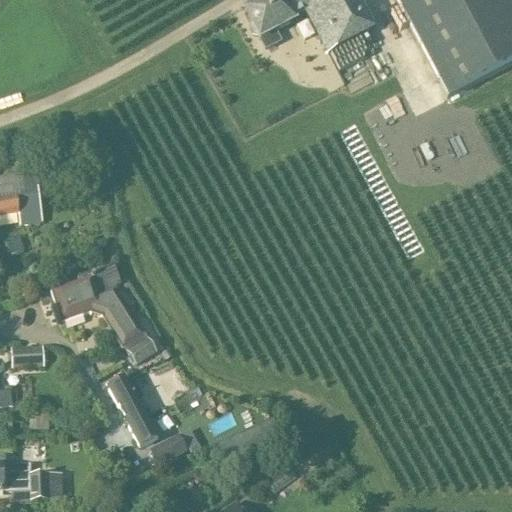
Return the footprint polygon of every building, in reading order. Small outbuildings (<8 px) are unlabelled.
[(304,17),(326,55),(373,32),(356,0),(273,0),(246,14),(259,40),(260,40),(266,51),(278,45),(272,33),(294,22),(294,21),(304,17)] [(511,67),(511,0),(393,0),(446,103),(511,67)] [(375,40),(332,58),(344,88),(387,70),(375,40)] [(0,217),(17,215),(19,229),(42,225),(35,177),(0,181),(0,217)] [(11,259),(23,255),(19,240),(7,243),(11,259)] [(109,293),(102,272),(76,281),(78,285),(50,294),(61,325),(86,316),(102,321),(122,354),(124,353),(135,371),(156,357),(114,291),(109,293)] [(42,369),(41,350),(24,351),(25,370),(42,369)] [(124,383),(108,391),(140,451),(156,442),(124,383)] [(0,411),(10,411),(9,394),(0,394),(0,411)] [(48,435),(48,419),(28,419),(29,435),(48,435)] [(270,419),(216,444),(225,463),(280,440),(270,419)] [(185,455),(177,440),(149,454),(158,470),(185,455)] [(127,467),(110,476),(117,490),(135,481),(127,467)] [(31,509),(31,507),(62,506),(62,479),(29,480),(29,469),(15,469),(2,470),(0,469),(0,495),(2,495),(12,495),(12,510),(31,509)]
